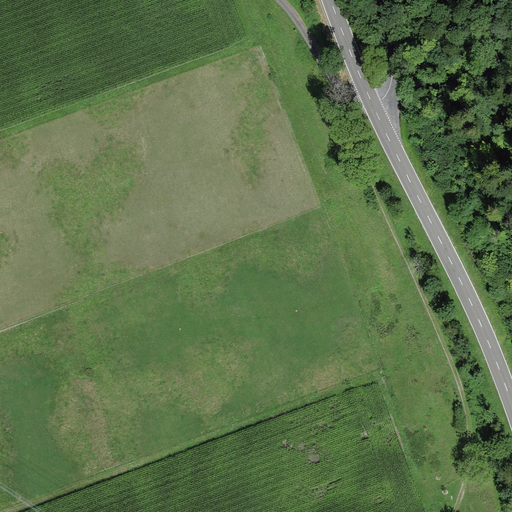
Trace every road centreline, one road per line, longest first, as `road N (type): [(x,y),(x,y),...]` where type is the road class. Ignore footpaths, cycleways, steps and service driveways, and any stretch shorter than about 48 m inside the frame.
road 1 (track): [(453,511),(468,456),(464,398),(371,184),(345,93)]
road 2 (primary): [(371,102),(511,403)]
road 3 (unclassified): [(371,102),(336,87),(279,0)]
